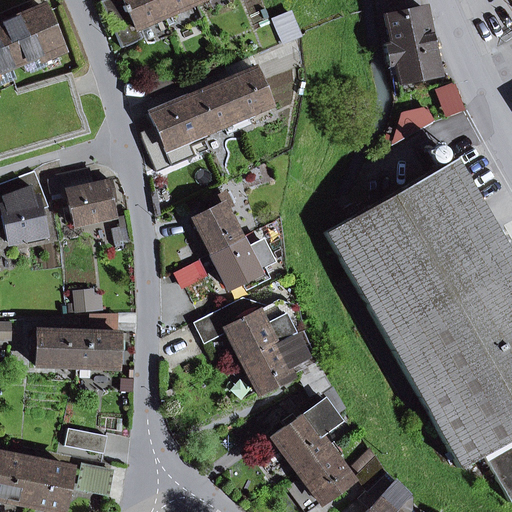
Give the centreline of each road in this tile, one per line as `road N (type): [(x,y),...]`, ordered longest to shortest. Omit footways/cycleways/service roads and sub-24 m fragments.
road 1 (residential): [(124,141),(138,213),(150,413),(179,496)]
road 2 (residential): [(511,145),(445,0)]
road 3 (residential): [(74,0),(124,141)]
road 4 (residential): [(0,176),(124,141)]
